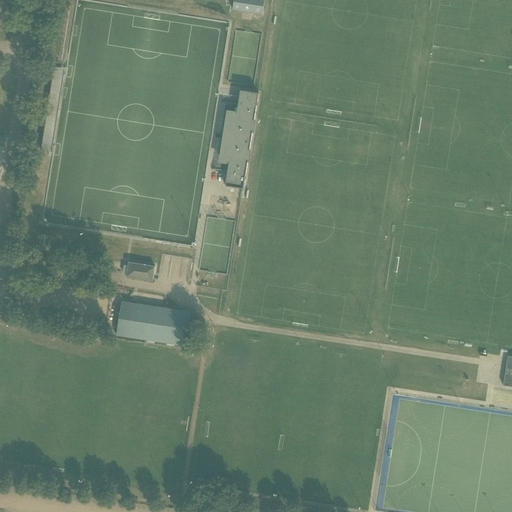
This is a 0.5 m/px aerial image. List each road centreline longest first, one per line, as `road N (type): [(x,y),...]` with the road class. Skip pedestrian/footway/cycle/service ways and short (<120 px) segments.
road 1 (unknown): [(0,248),(257,319)]
road 2 (tertiary): [(4,210),(27,50)]
